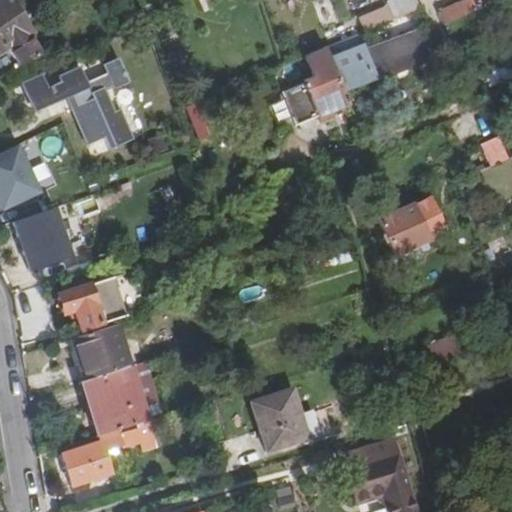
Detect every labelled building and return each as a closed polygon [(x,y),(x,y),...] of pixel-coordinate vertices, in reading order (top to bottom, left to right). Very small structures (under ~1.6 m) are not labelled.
[(29,30),(8,0),(0,0),(0,75),(40,54),(26,33),(29,30)] [(421,8),(415,0),(386,0),(386,1),(385,4),(383,6),(358,17),(363,32),(421,8)] [(444,27),(476,12),(470,0),(469,0),(438,14),(444,27)] [(365,49),(358,34),(324,47),(344,93),(431,59),(419,29),(365,49)] [(324,47),(302,57),(311,79),(280,92),(292,125),(315,116),(316,119),(349,106),(344,93),(324,47)] [(77,93),(81,102),(75,104),(93,142),(106,136),(112,148),(136,138),(122,109),(116,111),(106,89),(113,85),(114,87),(126,82),(115,57),(102,63),(106,70),(85,80),(79,67),(58,76),(60,81),(48,87),(42,74),(23,83),(36,111),(77,93)] [(0,154),(0,212),(55,187),(33,139),(0,154)] [(481,146),(490,167),(507,160),(496,139),(481,146)] [(239,183),(212,193),(219,209),(245,198),(239,183)] [(419,250),(417,246),(440,234),(439,233),(454,226),(440,195),(405,213),(401,204),(395,203),(377,212),(375,216),(378,222),(375,224),(393,258),(406,252),(407,256),(419,250)] [(66,264),(101,253),(87,212),(53,224),(66,264)] [(296,274),(299,284),(310,281),(307,270),(296,274)] [(77,329),(100,322),(89,284),(62,291),(60,297),(63,307),(66,310),(71,309),(77,329)] [(118,322),(71,336),(84,379),(87,378),(133,363),(120,321),(118,322)] [(450,335),(421,348),(435,377),(463,364),(450,335)] [(149,420),(133,363),(87,378),(103,434),(138,423),(149,420)] [(84,379),(79,380),(95,436),(103,434),(87,378),(84,379)] [(260,451),(304,438),(289,390),(246,402),(260,451)] [(138,423),(139,425),(144,443),(154,440),(149,420),(138,423)] [(141,444),(144,443),(139,425),(126,429),(130,445),(140,442),(141,444)] [(395,436),(406,431),(404,425),(392,429),(395,436)] [(125,446),(121,430),(99,437),(99,439),(61,451),(71,486),(111,474),(105,452),(125,446)] [(352,503),(376,496),(382,495),(385,505),(387,511),(413,511),(392,441),(343,457),(347,471),(343,472),(352,503)] [(280,510),(293,506),(288,488),(275,492),(280,510)] [(382,495),(376,496),(379,507),(385,505),(382,495)]
